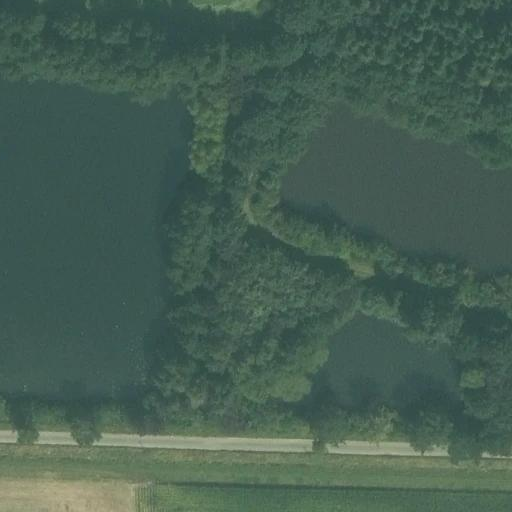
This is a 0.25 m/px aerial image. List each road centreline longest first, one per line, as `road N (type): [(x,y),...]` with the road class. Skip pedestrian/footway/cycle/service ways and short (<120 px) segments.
road 1 (track): [(511,336),(254,231),(244,192),(323,0)]
road 2 (unclassified): [(511,455),(0,442)]
